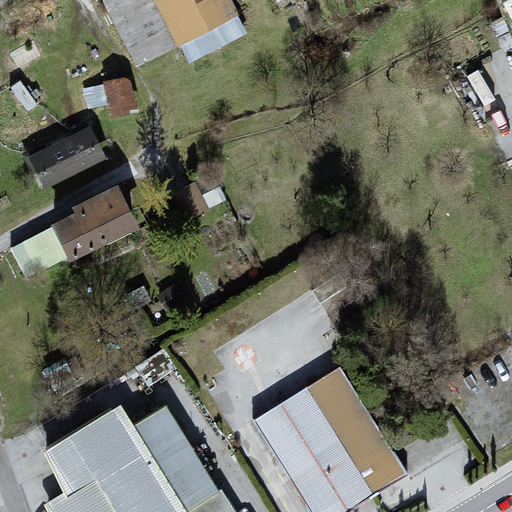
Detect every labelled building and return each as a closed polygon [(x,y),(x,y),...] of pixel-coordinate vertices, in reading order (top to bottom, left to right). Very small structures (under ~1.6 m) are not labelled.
[(225,0),(119,0),(147,56),(179,41),(188,59),(242,33),(225,0)] [(124,77),(103,82),(109,111),(131,106),(124,77)] [(31,149),(46,180),(98,156),(84,125),(31,149)] [(174,188),(189,214),(211,201),(196,175),(174,188)] [(59,225),(70,250),(126,225),(114,200),(59,225)] [(332,511),(398,473),(335,368),(262,412),(322,511),(332,511)] [(70,511),(226,511),(149,389),(36,459),(70,511)]
